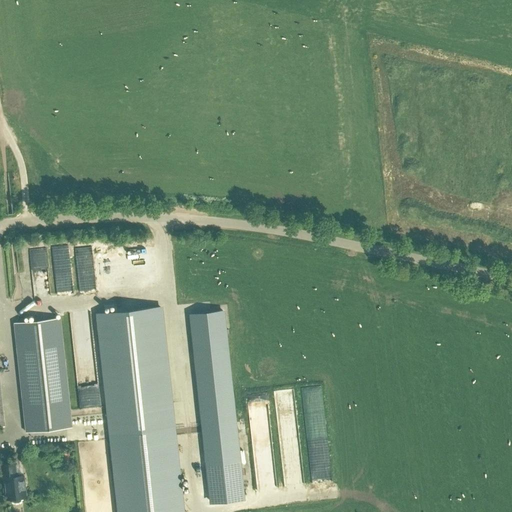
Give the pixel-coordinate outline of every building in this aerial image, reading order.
[(95,251),(78,252),(82,293),(98,292),(95,251)] [(57,254),(59,267),(74,264),(72,252),(57,254)] [(31,255),(34,298),(40,298),(40,294),(52,293),(51,281),(47,281),(46,258),(40,259),(40,254),(31,255)] [(98,313),(119,511),(182,511),(160,307),(98,313)] [(222,310),(191,313),(212,502),(243,499),(222,310)] [(14,323),(26,431),(72,426),(60,318),(14,323)] [(12,501),(15,502),(19,502),(21,500),(21,497),(26,497),(23,475),(17,475),(16,462),(1,464),(4,485),(6,485),(7,499),(12,498),(12,501)] [(262,498),(273,497),(272,487),(261,488),(262,498)]
